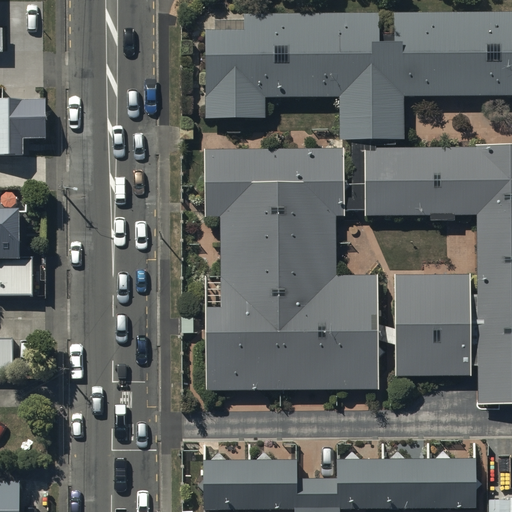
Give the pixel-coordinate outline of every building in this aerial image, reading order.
[(511,152),(374,154),(374,146),(404,146),(403,103),(511,101),(511,18),(393,19),(394,51),(381,52),(380,18),(243,18),(243,36),(205,37),(206,124),(265,124),(264,103),(339,103),(339,146),(352,146),(352,199),(344,199),(343,150),(205,151),(206,216),(220,216),(221,310),(206,310),(206,392),(377,392),(377,276),(336,276),(336,217),(344,217),(346,212),(364,212),(364,217),(477,217),(477,295),(470,295),(470,275),(393,275),(394,381),(470,381),(470,372),(477,372),(477,412),(511,411),(511,152)] [(0,161),(22,161),(22,146),(45,146),(45,104),(0,104),(0,161)] [(18,220),(0,219),(0,299),(33,300),(33,263),(18,263),(18,220)] [(15,342),(0,342),(0,380),(15,380),(15,342)] [(298,461),(203,461),(203,511),(340,511),(475,510),(475,461),(338,462),(338,481),(298,482),(298,461)] [(0,487),(0,511),(18,511),(18,487),(0,487)]
